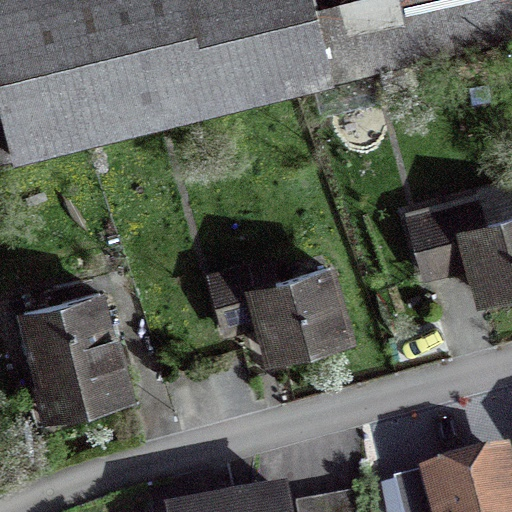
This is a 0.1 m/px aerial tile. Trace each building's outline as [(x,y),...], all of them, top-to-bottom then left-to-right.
[(0,162),(511,35),(511,0),(440,0),(317,30),(308,0),(0,0),(0,107),(1,113),(0,112),(0,162)] [(480,194),(406,214),(423,277),(466,265),(476,302),(511,291),(511,207),(486,215),(480,194)] [(224,334),(254,326),(263,361),(356,337),(336,259),(276,274),(270,253),(207,270),(224,334)] [(42,420),(135,395),(118,330),(115,330),(103,286),(16,308),(36,383),(33,383),(42,420)] [(511,511),(511,455),(509,445),(419,469),(430,511),(511,511)] [(292,511),(289,487),(165,508),(166,511),(292,511)] [(357,511),(354,492),(296,501),(298,511),(357,511)]
